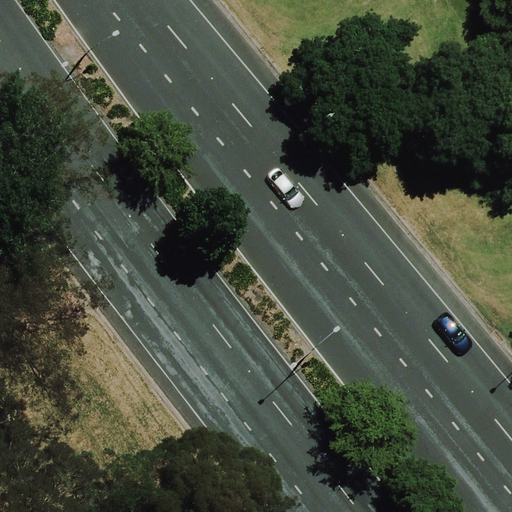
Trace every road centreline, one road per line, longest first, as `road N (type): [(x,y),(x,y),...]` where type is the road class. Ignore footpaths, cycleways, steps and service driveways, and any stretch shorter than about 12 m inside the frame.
road 1 (primary): [(120,0),(511,495)]
road 2 (primary): [(358,511),(0,22)]
